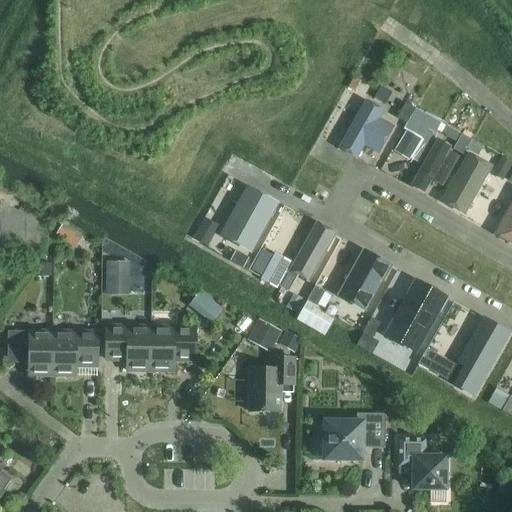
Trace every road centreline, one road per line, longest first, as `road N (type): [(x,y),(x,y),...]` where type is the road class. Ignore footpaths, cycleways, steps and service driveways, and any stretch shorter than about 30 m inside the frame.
road 1 (residential): [(511,320),(344,223),(366,180),(511,256)]
road 2 (residential): [(242,497),(254,474),(226,434),(150,437),(131,450)]
road 3 (residential): [(242,497),(386,502)]
road 4 (residential): [(131,450),(148,497),(242,497)]
road 5 (residential): [(511,125),(403,39)]
road 6 (residential): [(33,511),(78,444),(131,450)]
